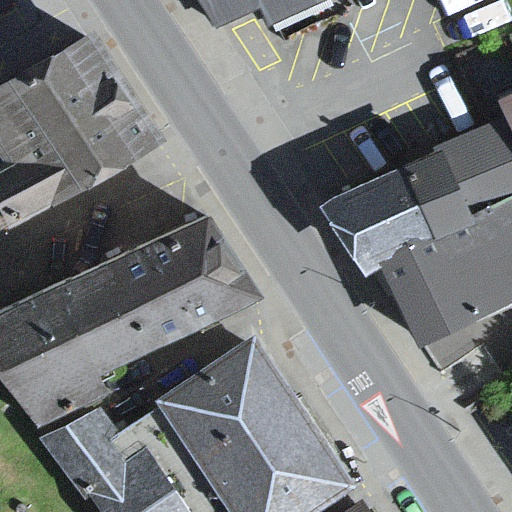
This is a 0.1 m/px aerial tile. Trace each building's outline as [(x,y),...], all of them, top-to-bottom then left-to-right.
[(185,0),(201,19),(252,0),(254,0),(266,23),(322,0),(185,0)] [(73,27),(0,69),(0,164),(23,167),(35,197),(136,136),(73,27)] [(511,95),(502,100),(510,116),(511,120),(511,95)] [(511,120),(510,116),(321,206),(365,272),(393,262),(423,337),(511,297),(511,120)] [(0,216),(35,197),(23,167),(0,164),(0,216)] [(231,212),(0,307),(0,393),(27,424),(133,381),(136,362),(286,285),(231,212)] [(270,332),(174,397),(251,511),(328,511),(373,482),(270,332)] [(106,399),(44,425),(111,511),(202,511),(151,443),(125,441),(106,399)] [(388,511),(379,498),(358,511),(388,511)]
